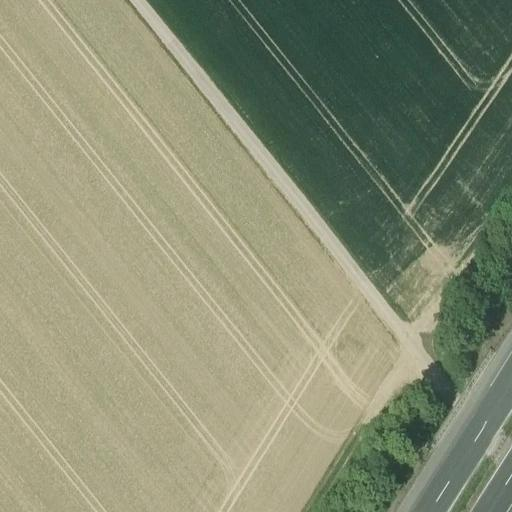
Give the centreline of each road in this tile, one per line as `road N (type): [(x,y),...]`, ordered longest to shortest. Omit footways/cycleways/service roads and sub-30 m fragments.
road 1 (track): [(132,0),(511,471)]
road 2 (track): [(315,511),(415,350)]
road 3 (track): [(410,343),(511,194)]
road 4 (motorway): [(511,377),(427,511)]
